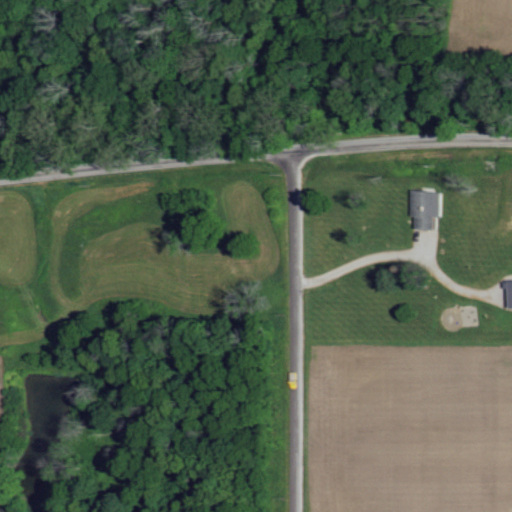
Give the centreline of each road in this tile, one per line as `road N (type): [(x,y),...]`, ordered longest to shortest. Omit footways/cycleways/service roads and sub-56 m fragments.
road 1 (tertiary): [(0,174),(511,140)]
road 2 (tertiary): [(297,511),(296,150)]
